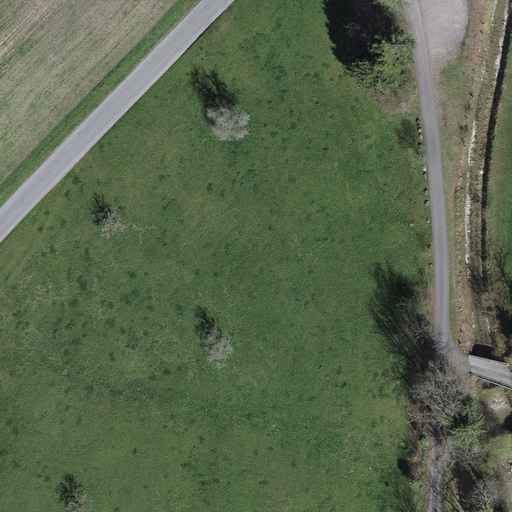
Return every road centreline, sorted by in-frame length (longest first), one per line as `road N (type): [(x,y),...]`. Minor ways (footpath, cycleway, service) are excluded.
road 1 (track): [(418,0),(444,292),(431,511)]
road 2 (unclassified): [(217,0),(0,224)]
